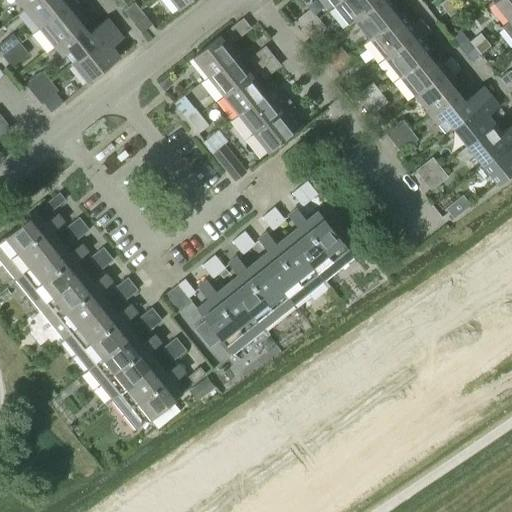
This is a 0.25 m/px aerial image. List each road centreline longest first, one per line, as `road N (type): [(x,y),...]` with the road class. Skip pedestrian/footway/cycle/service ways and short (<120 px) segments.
road 1 (residential): [(145,511),(511,264)]
road 2 (residential): [(113,91),(203,205),(153,246),(64,131)]
road 3 (residential): [(431,228),(247,0)]
road 4 (residential): [(113,91),(228,0)]
